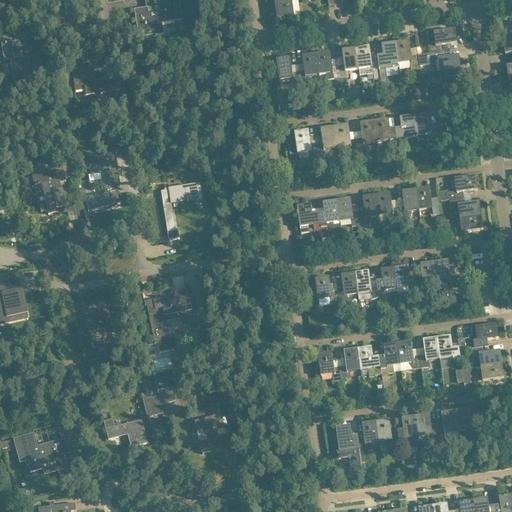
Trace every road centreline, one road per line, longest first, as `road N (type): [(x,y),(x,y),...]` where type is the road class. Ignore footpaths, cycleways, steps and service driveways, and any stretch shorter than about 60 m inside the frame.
road 1 (residential): [(259,132),(487,95)]
road 2 (residential): [(269,202),(497,167)]
road 3 (residential): [(279,271),(506,241)]
road 4 (residential): [(290,346),(511,317)]
road 5 (residential): [(301,422),(511,394)]
road 6 (residential): [(313,504),(511,474)]
road 7 (residential): [(248,36),(431,13)]
road 8 (residential): [(311,487),(162,511)]
road 9 (residential): [(135,229),(46,249),(42,267),(55,285)]
